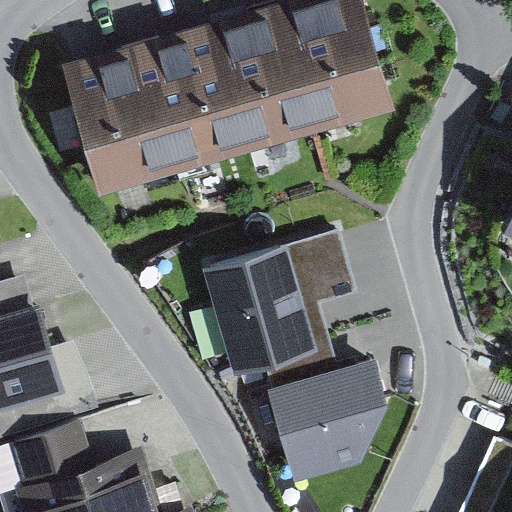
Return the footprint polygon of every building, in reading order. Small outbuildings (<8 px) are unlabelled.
[(366,0),(270,0),(63,53),(97,188),(395,112),(366,0)] [(511,203),(503,224),(511,227),(511,203)] [(207,258),(237,360),(317,337),(287,235),(207,258)] [(0,308),(0,392),(66,375),(44,296),(0,308)] [(372,347),(267,377),(294,470),(360,451),(386,387),(372,347)] [(195,511),(193,500),(160,509),(141,437),(95,450),(84,407),(11,426),(33,511),(195,511)]
